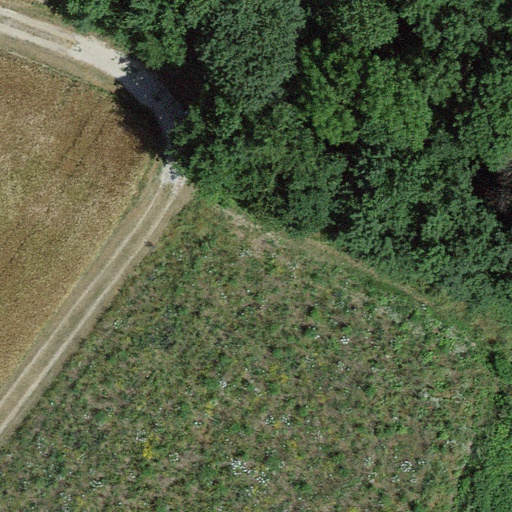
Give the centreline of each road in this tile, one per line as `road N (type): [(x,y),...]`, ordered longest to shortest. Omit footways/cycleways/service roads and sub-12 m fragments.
road 1 (track): [(149,87),(178,149),(173,186),(0,420)]
road 2 (track): [(149,87),(108,61),(0,23)]
